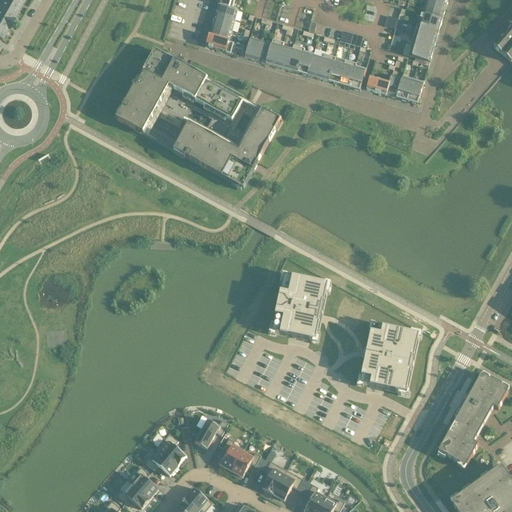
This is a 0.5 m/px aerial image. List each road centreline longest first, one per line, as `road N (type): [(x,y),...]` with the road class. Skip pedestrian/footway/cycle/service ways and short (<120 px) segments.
road 1 (residential): [(260,345),(311,356),(346,391),(427,425)]
road 2 (tertiary): [(427,425),(511,274)]
road 3 (residential): [(272,511),(201,476),(164,511)]
